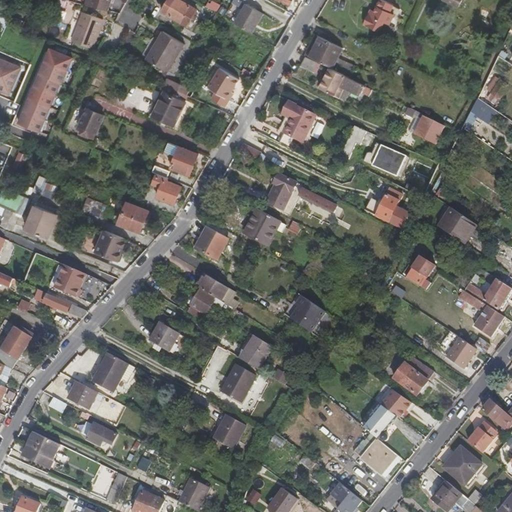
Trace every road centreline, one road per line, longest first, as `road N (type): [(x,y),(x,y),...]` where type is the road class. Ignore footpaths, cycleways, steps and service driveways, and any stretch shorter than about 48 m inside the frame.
road 1 (residential): [(0,449),(29,390),(204,188),(309,0)]
road 2 (residential): [(511,343),(380,511)]
road 3 (unknown): [(0,467),(113,511)]
